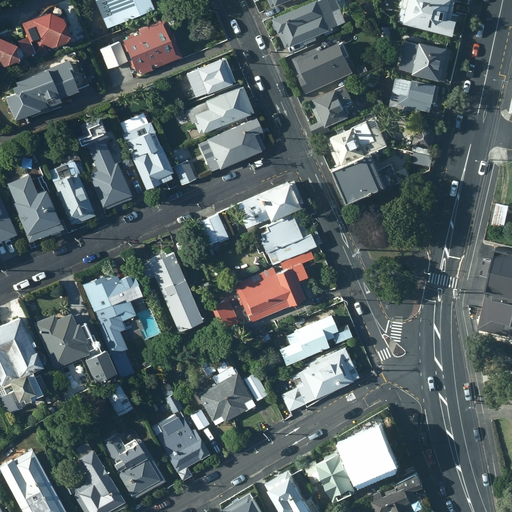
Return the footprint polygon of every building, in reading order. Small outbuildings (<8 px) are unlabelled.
[(91,0),(103,26),(149,7),(146,0),(91,0)] [(267,0),(271,8),(290,0),(267,0)] [(343,0),(320,0),(270,21),(284,50),(344,23),(339,12),(347,9),(343,0)] [(449,21),(453,3),(448,1),(449,0),(447,0),(406,0),(404,10),(400,9),(397,23),(401,23),(400,25),(451,37),(454,23),(449,21)] [(19,22),(24,35),(31,52),(41,48),(44,44),(46,45),(65,37),(56,15),(45,9),(28,17),(28,18),(19,22)] [(156,58),(158,62),(178,54),(160,15),(134,27),(136,30),(118,38),(132,69),(134,67),(136,71),(148,66),(146,62),(156,58)] [(22,57),(31,52),(24,35),(14,39),(16,45),(0,37),(0,63),(21,54),(22,57)] [(442,39),(432,37),(430,43),(440,46),(442,39)] [(116,41),(97,49),(105,67),(107,66),(109,69),(123,63),(122,60),(124,59),(116,41)] [(296,77),(304,95),(351,73),(344,58),(348,56),(341,43),(329,48),(327,43),(290,59),(298,76),(296,77)] [(442,83),(450,51),(418,44),(417,46),(404,43),(398,70),(410,73),(410,75),(442,83)] [(1,96),(11,118),(55,99),(54,96),(85,83),(71,52),(62,56),(63,58),(42,67),(41,65),(11,79),(13,83),(8,85),(11,91),(1,96)] [(231,81),(222,57),(183,72),(193,96),(231,81)] [(364,64),(355,68),(358,76),(368,72),(364,64)] [(435,87),(394,77),(388,108),(406,112),(407,108),(428,113),(435,87)] [(190,109),(198,132),(250,111),(239,83),(201,99),(203,104),(190,109)] [(151,84),(143,88),(146,94),(154,90),(151,84)] [(344,86),(308,102),(317,123),(309,126),(314,137),(328,130),(327,127),(347,118),(343,109),(352,104),(344,86)] [(93,169),(86,172),(102,208),(129,197),(113,160),(110,161),(100,135),(104,134),(95,113),(75,121),(80,133),(73,136),(76,143),(82,141),(93,169)] [(169,169),(145,114),(118,126),(144,186),(168,176),(165,171),(169,169)] [(258,129),(252,116),(203,137),(208,148),(200,152),(208,170),(262,147),(255,131),(258,129)] [(373,118),(325,140),(336,168),(386,146),(373,118)] [(431,154),(437,128),(416,123),(410,149),(431,154)] [(432,157),(412,153),(410,163),(429,167),(432,157)] [(370,155),(332,171),(339,187),(376,170),(370,155)] [(130,156),(117,161),(120,168),(133,164),(130,156)] [(72,158),(45,170),(67,223),(91,213),(75,173),(77,172),(72,158)] [(185,158),(175,162),(183,181),(193,177),(185,158)] [(376,170),(339,187),(345,203),(383,186),(376,170)] [(25,172),(4,181),(12,200),(9,201),(25,239),(57,226),(40,187),(33,190),(25,172)] [(233,205),(243,227),(295,202),(285,179),(252,193),(253,196),(233,205)] [(507,204),(495,202),(491,224),(503,226),(507,204)] [(9,224),(1,207),(0,207),(0,236),(3,235),(4,238),(15,233),(11,223),(9,224)] [(259,239),(269,263),(319,242),(312,227),(306,230),(297,209),(263,224),(265,229),(258,232),(261,238),(259,239)] [(216,213),(197,222),(208,245),(226,237),(216,213)] [(511,251),(490,246),(481,288),(488,290),(484,307),(511,313),(511,251)] [(197,319),(169,251),(162,253),(160,250),(150,254),(151,256),(146,258),(147,260),(138,264),(144,278),(151,275),(173,329),(197,319)] [(311,257),(307,250),(278,262),(279,266),(272,270),(271,265),(231,282),(242,309),(236,312),(240,322),(247,319),(247,322),(302,298),(294,279),(303,276),(298,263),(311,257)] [(100,274),(79,284),(99,328),(133,314),(125,298),(137,293),(129,272),(124,274),(124,272),(115,276),(113,272),(101,277),(100,274)] [(337,287),(312,297),(317,310),(342,300),(337,287)] [(225,297),(209,305),(219,325),(221,324),(222,327),(237,320),(225,297)] [(50,312),(30,322),(50,368),(80,355),(81,357),(79,358),(90,381),(112,371),(101,348),(96,350),(89,333),(87,333),(81,321),(75,324),(73,321),(71,322),(65,310),(51,317),(50,312)] [(333,328),(326,313),(290,329),(291,331),(284,334),(288,343),(276,348),(283,364),(325,346),(322,339),(330,336),(332,342),(349,335),(344,323),(333,328)] [(15,315),(0,321),(0,406),(3,413),(15,408),(14,405),(18,403),(18,401),(43,389),(35,372),(29,374),(27,369),(37,364),(15,315)] [(114,331),(102,336),(120,376),(132,371),(114,331)] [(266,332),(257,336),(260,342),(269,338),(266,332)] [(203,345),(196,348),(202,358),(208,354),(203,345)] [(279,392),(287,410),(355,375),(340,346),(305,362),(306,365),(288,373),(294,385),(279,392)] [(209,375),(213,381),(233,414),(251,402),(229,365),(226,361),(223,363),(221,360),(212,365),(216,371),(209,375)] [(209,363),(200,368),(204,374),(213,369),(209,363)] [(253,371),(241,378),(254,400),(265,393),(253,371)] [(221,421),(233,414),(213,381),(193,393),(212,425),(220,420),(221,421)] [(129,407),(117,384),(102,392),(115,415),(129,407)] [(159,429),(153,434),(179,480),(189,474),(184,465),(198,458),(199,459),(208,454),(192,428),(189,429),(185,422),(188,420),(171,392),(161,397),(171,414),(155,423),(159,429)] [(198,407),(187,414),(196,429),(208,423),(198,407)] [(350,441),(342,444),(358,483),(375,476),(372,468),(376,467),(378,472),(388,467),(386,462),(392,460),(387,449),(391,447),(387,440),(384,442),(379,430),(375,431),(374,428),(363,433),(362,430),(348,436),(350,441)] [(116,458),(109,462),(130,498),(161,479),(137,438),(112,452),(116,458)] [(73,487),(71,494),(81,511),(105,511),(121,503),(84,441),(70,449),(81,472),(78,473),(82,481),(73,487)] [(314,459),(303,464),(311,483),(319,479),(331,502),(354,492),(348,479),(350,478),(342,460),(345,459),(339,447),(334,449),(335,450),(323,456),(323,457),(315,460),(314,459)] [(29,448),(0,462),(0,476),(19,511),(61,511),(63,511),(29,448)] [(304,500),(285,469),(262,483),(277,511),(319,511),(310,496),(304,500)] [(66,474),(57,478),(63,492),(72,488),(66,474)] [(375,511),(414,511),(406,494),(421,487),(415,475),(394,485),(394,486),(384,491),(386,494),(381,496),(378,490),(368,495),(375,511)] [(379,489),(375,481),(363,487),(366,494),(379,489)] [(258,511),(249,495),(219,511),(258,511)]
